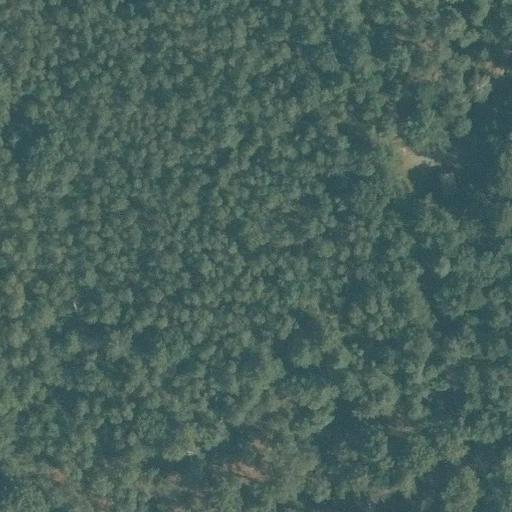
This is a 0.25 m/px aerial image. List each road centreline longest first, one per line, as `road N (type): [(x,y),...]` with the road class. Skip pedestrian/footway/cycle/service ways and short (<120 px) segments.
road 1 (track): [(488,511),(366,0)]
road 2 (track): [(0,342),(32,511)]
